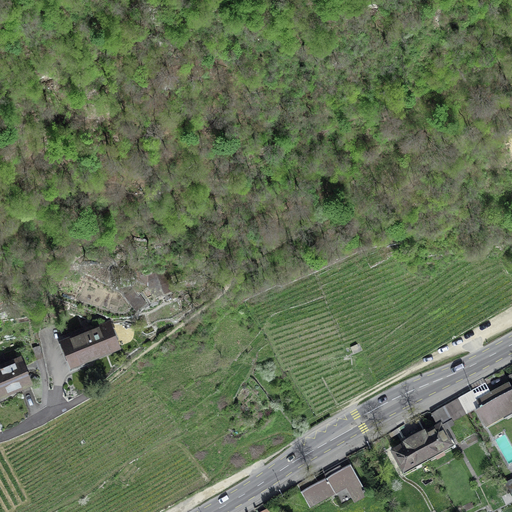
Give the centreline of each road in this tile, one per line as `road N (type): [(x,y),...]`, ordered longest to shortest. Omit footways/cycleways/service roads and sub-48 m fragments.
road 1 (primary): [(511,344),(409,394),(211,511)]
road 2 (track): [(359,422),(354,404),(511,322)]
